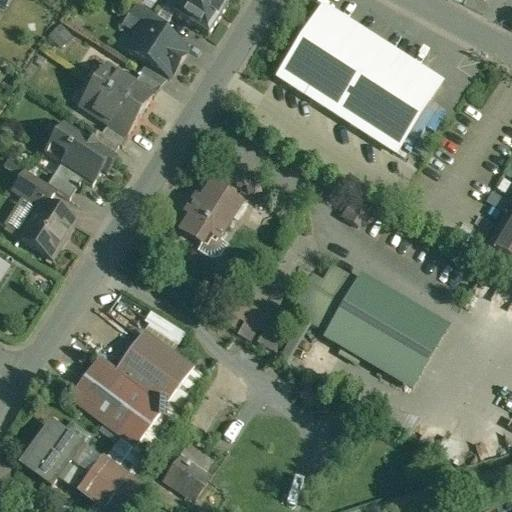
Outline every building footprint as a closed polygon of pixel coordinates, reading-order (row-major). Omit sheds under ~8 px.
[(184,0),(174,17),(208,38),(232,0),(184,0)] [(438,87),(318,12),(275,82),(395,156),(438,87)] [(171,85),(190,55),(144,26),(125,56),(171,85)] [(134,87),(105,69),(96,84),(92,84),(88,92),(88,95),(79,110),(108,128),(127,140),(127,139),(136,125),(140,124),(143,118),(143,114),(152,100),(152,99),(134,87)] [(160,90),(140,77),(134,87),(152,99),(152,100),(153,101),(160,90)] [(90,145),(63,128),(50,148),(67,159),(54,179),(76,193),(82,183),(92,190),(112,159),(90,145)] [(127,140),(108,128),(101,138),(119,149),(122,151),(129,140),(127,139),(127,140)] [(101,138),(97,135),(90,145),(112,159),(119,149),(101,138)] [(48,189),(25,175),(13,195),(40,212),(43,206),(47,209),(56,195),(48,189)] [(76,193),(54,179),(48,189),(56,195),(69,203),(76,193)] [(217,197),(210,192),(203,203),(198,203),(195,205),(188,216),(187,220),(189,224),(182,235),(201,248),(209,236),(218,242),(239,210),(228,203),(229,202),(229,198),(222,193),(218,195),(217,197)] [(40,212),(20,242),(52,263),(62,248),(62,245),(74,226),(47,209),(43,206),(40,212)] [(511,223),(494,255),(511,265),(511,223)] [(332,272),(318,296),(308,290),(294,315),(328,335),(356,287),(332,272)] [(447,334),(359,282),(328,335),(325,339),(413,391),(447,334)] [(143,336),(115,375),(99,363),(69,403),(124,443),(107,466),(135,487),(202,380),(143,336)] [(81,450),(51,428),(21,469),(51,491),(81,450)] [(204,477),(216,482),(224,462),(189,449),(185,461),(207,470),(204,477)] [(107,466),(102,462),(77,495),(99,511),(141,511),(151,499),(135,487),(107,466)] [(208,482),(182,465),(171,482),(197,499),(208,482)]
